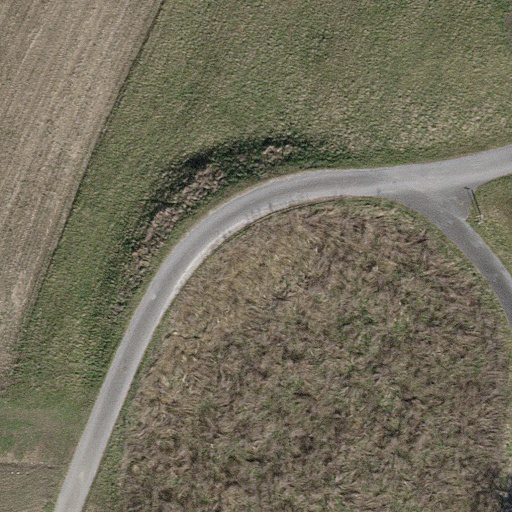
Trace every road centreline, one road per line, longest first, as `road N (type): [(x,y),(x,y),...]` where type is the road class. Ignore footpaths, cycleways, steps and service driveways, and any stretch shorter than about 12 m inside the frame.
road 1 (track): [(68,511),(138,341),(196,249),(266,201),(320,186),(381,186),(423,201)]
road 2 (track): [(423,201),(455,225),(511,298)]
